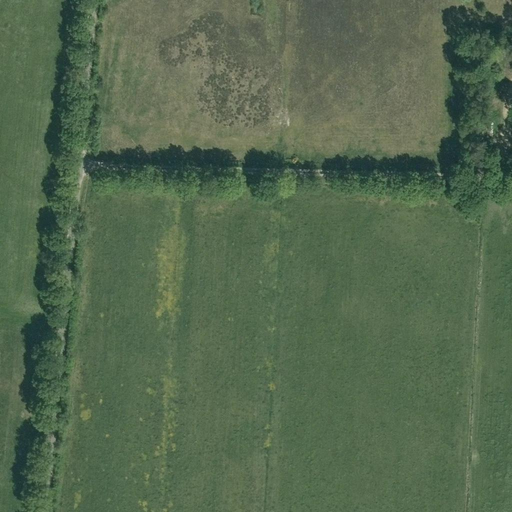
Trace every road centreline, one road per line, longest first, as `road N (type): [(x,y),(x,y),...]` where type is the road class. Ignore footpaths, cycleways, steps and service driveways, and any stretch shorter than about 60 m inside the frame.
road 1 (unclassified): [(44,511),(93,0)]
road 2 (track): [(75,166),(511,179)]
